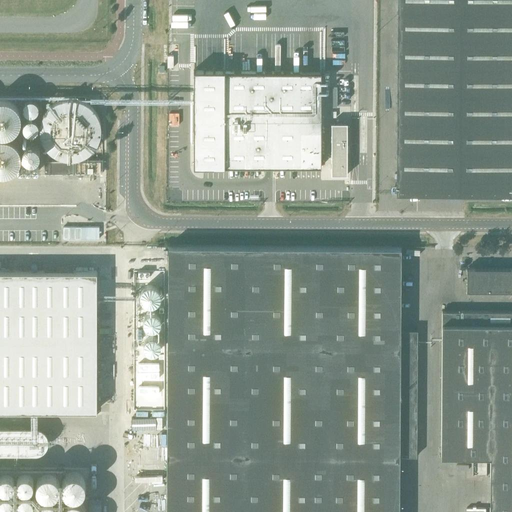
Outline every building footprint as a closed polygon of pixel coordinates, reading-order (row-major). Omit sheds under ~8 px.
[(511,194),(511,0),(397,0),(396,194),(511,194)] [(193,69),(193,166),(264,166),(264,165),(273,165),(273,166),(321,166),(321,71),(320,71),(320,72),(301,72),(301,71),(225,71),(225,69),(223,69),(223,70),(215,70),(215,69),(213,69),(213,70),(205,70),(205,69),(203,69),(203,70),(195,70),(195,69),(193,69)] [(15,129),(16,128),(17,127),(18,125),(19,124),(20,122),(20,121),(20,119),(21,117),(21,116),(21,115),(21,114),(20,112),(20,110),(19,109),(19,108),(18,106),(17,105),(16,104),(15,103),(14,102),(13,101),(11,99),(8,99),(7,98),(4,98),(2,98),(0,97),(0,133),(1,134),(3,134),(6,134),(7,133),(9,133),(10,133),(11,132),(12,131),(13,130),(15,129)] [(61,158),(64,159),(66,159),(68,159),(70,159),(73,159),(75,159),(77,159),(79,158),(80,158),(82,157),(84,156),(85,155),(87,154),(89,153),(91,152),(92,150),(94,148),(95,147),(96,145),(97,143),(98,141),(99,139),(100,137),(100,135),(101,132),(101,130),(101,129),(101,127),(101,125),(100,123),(100,120),(99,118),(98,116),(98,115),(97,113),(96,111),(94,110),(93,108),(91,106),(90,105),(89,104),(87,103),(85,102),(84,101),(82,100),(80,100),(78,99),(75,98),(72,98),(70,98),(67,98),(65,99),(63,99),(62,99),(59,100),(57,101),(56,101),(55,103),(53,104),(51,105),(49,107),(48,107),(47,109),(46,111),(45,112),(44,113),(43,115),(42,117),(41,120),(41,122),(40,124),(40,126),(40,128),(40,129),(40,131),(40,134),(41,136),(41,137),(42,139),(42,141),(43,143),(44,145),(45,146),(47,148),(48,150),(50,152),(52,153),(54,154),(56,156),(58,157),(59,157),(61,158)] [(29,99),(28,99),(27,99),(26,100),(25,101),(24,102),(23,103),(23,104),(23,105),(23,106),(23,107),(23,108),(23,109),(24,110),(24,111),(25,112),(26,113),(27,113),(28,114),(29,114),(30,114),(32,114),(33,113),(34,113),(35,113),(36,112),(36,111),(37,111),(37,110),(38,109),(38,108),(38,107),(38,106),(38,104),(38,103),(37,102),(36,101),(35,100),(34,99),(33,99),(32,99),(30,99),(29,99)] [(23,123),(23,124),(23,125),(23,126),(23,127),(23,128),(24,129),(24,130),(25,131),(27,132),(28,133),(29,133),(31,133),(32,133),(34,133),(34,132),(35,132),(36,131),(37,130),(37,129),(38,129),(38,128),(38,127),(38,126),(38,125),(38,124),(38,123),(37,122),(37,121),(36,120),(35,120),(35,119),(34,119),(33,118),(31,118),(30,118),(29,118),(27,119),(26,119),(25,120),(24,121),(24,122),(23,123)] [(331,165),(331,166),(331,174),(342,174),(342,175),(343,175),(343,174),(347,174),(347,152),(348,152),(348,151),(347,151),(347,145),(348,145),(348,144),(347,144),(347,122),(331,122),(331,165)] [(17,143),(16,141),(15,140),(13,139),(12,138),(11,138),(9,137),(8,137),(7,136),(5,136),(3,136),(2,136),(0,135),(0,172),(1,172),(3,172),(5,172),(6,172),(9,171),(10,170),(13,169),(14,168),(15,167),(16,166),(17,165),(18,164),(19,162),(19,161),(20,160),(20,158),(20,157),(21,156),(21,155),(21,153),(21,151),(20,150),(20,149),(19,147),(19,146),(18,145),(18,144),(17,143)] [(36,144),(36,143),(35,143),(34,142),(32,142),(31,142),(30,142),(29,142),(28,143),(26,143),(26,144),(24,145),(23,146),(23,147),(23,149),(22,150),(22,151),(23,152),(23,153),(23,154),(24,155),(24,156),(25,156),(25,157),(26,158),(28,158),(30,159),(31,159),(32,159),(33,159),(34,158),(35,158),(36,158),(37,156),(38,156),(38,155),(39,153),(39,152),(39,151),(40,151),(39,149),(39,148),(39,147),(38,146),(37,145),(36,144)] [(44,160),(44,173),(100,173),(100,161),(44,160)] [(63,238),(99,238),(99,226),(63,226),(63,238)] [(417,383),(417,329),(400,329),(401,246),(168,245),(166,511),(399,511),(399,455),(416,455),(417,395),(420,395),(420,383),(417,383)] [(511,290),(511,268),(467,268),(466,290),(511,290)] [(97,410),(97,270),(74,270),(73,272),(44,272),(44,270),(0,270),(0,409),(44,410),(44,409),(73,409),(73,410),(97,410)] [(511,511),(511,310),(442,310),(441,456),(490,456),(489,511),(511,511)]
